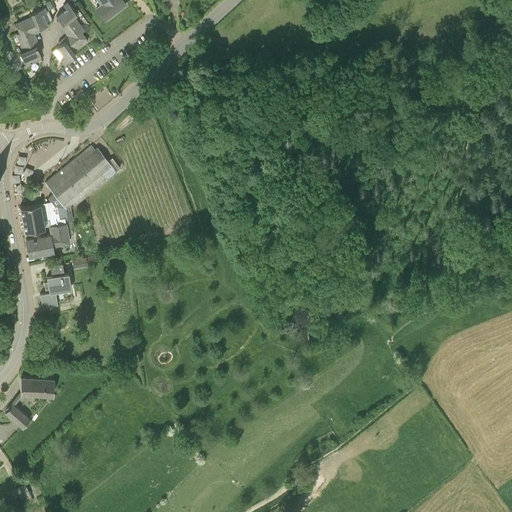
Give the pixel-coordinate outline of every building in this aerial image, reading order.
[(98,0),(101,4),(95,9),(105,20),(103,17),(116,8),(117,10),(126,4),(122,0),(98,0)] [(56,16),(62,24),(73,15),(73,16),(73,15),(76,13),(67,1),(63,5),(65,9),(56,16)] [(33,15),(32,15),(38,28),(47,24),(42,12),(46,10),(44,5),(31,11),(33,15)] [(35,30),(38,28),(32,15),(16,23),(19,32),(16,33),(23,50),(24,50),(36,45),(35,42),(37,41),(34,33),(36,32),(35,30)] [(76,19),(73,15),(73,16),(73,15),(62,24),(64,26),(62,28),(67,35),(65,36),(67,38),(64,40),(72,51),(73,51),(87,40),(82,33),(84,31),(75,19),(76,19)] [(64,40),(56,46),(63,56),(60,59),(64,63),(75,54),(73,51),(72,51),(64,40)] [(40,54),(36,45),(24,50),(23,50),(20,52),(25,65),(31,63),(29,59),(32,58),(34,62),(41,58),(40,54)] [(114,170),(96,147),(94,149),(91,145),(44,181),(55,195),(50,199),(48,196),(48,197),(50,200),(56,205),(62,206),(63,205),(63,206),(69,202),(71,204),(114,170)] [(22,154),(19,160),(25,163),(28,157),(22,154)] [(49,224),(49,225),(65,222),(64,217),(59,218),(57,206),(56,205),(50,200),(39,202),(20,206),(24,230),(44,225),(43,218),(48,217),(49,224)] [(69,242),(65,222),(49,225),(50,234),(26,238),(28,254),(54,250),(53,245),(69,242)] [(40,293),(42,306),(57,304),(55,291),(71,289),(68,272),(63,273),(62,263),(50,264),(51,274),(46,275),(47,280),(43,281),(45,292),(40,293)] [(20,376),(20,392),(51,394),(52,377),(20,376)] [(12,403),(5,411),(21,425),(28,418),(12,403)] [(16,489),(21,499),(23,505),(33,500),(25,484),(16,489)]
